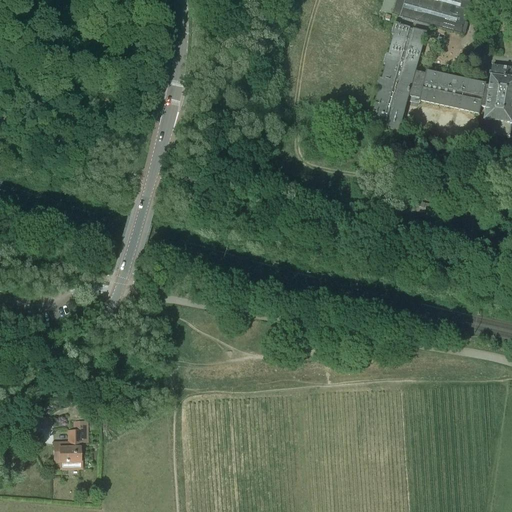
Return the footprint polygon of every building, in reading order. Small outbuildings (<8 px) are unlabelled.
[(479,116),(481,108),(486,109),(484,122),(485,122),(483,134),(510,139),(511,126),(511,68),(493,65),(492,76),(491,76),(489,88),(486,87),(487,85),(486,84),(485,85),(427,72),(427,71),(426,75),(415,72),(426,34),(427,34),(429,26),(462,35),(471,1),(471,0),(397,0),(393,16),(398,17),(396,24),(395,24),(392,35),(395,36),(390,55),(387,54),(384,64),(387,65),(383,79),(380,78),(377,88),(380,89),(376,103),(373,102),(370,113),(373,113),(369,128),(382,131),(385,132),(397,136),(407,102),(412,103),(419,104),(420,103),(421,102),(479,116)] [(423,179),(421,187),(441,191),(443,182),(458,185),(461,168),(420,161),(417,178),(423,179)] [(384,236),(439,246),(442,225),(388,216),(384,236)] [(445,236),(451,237),(453,226),(447,225),(445,236)] [(59,464),(79,464),(79,442),(88,442),(87,430),(87,422),(73,423),(73,431),(68,431),(68,448),(59,448),(59,447),(53,447),(53,462),(59,462),(59,464)]
